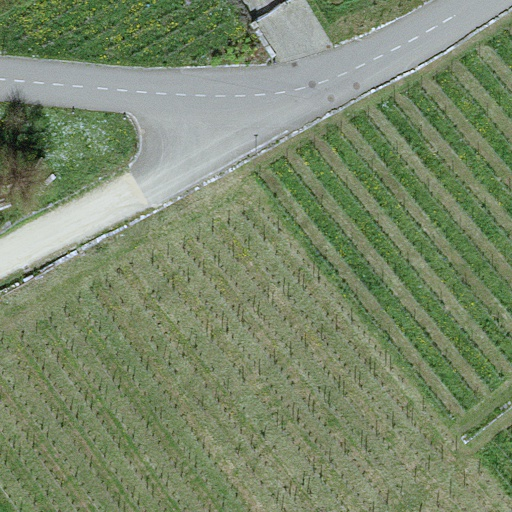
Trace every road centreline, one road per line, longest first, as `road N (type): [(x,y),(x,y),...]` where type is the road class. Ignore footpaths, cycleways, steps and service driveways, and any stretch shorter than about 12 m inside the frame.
road 1 (residential): [(473,0),(381,53),(268,102),(0,78)]
road 2 (track): [(0,262),(268,102)]
road 3 (trunk): [(157,0),(0,90)]
